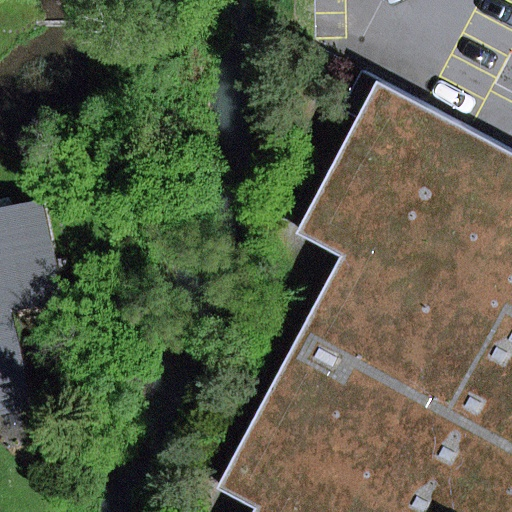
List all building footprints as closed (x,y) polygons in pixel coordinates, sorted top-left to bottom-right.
[(511,511),(511,255),(491,244),(511,203),(511,149),(367,72),(347,111),(366,121),(306,234),(349,258),(226,490),(264,510),(262,511),(511,511)] [(511,203),(491,244),(511,255),(511,203)] [(0,404),(31,398),(12,310),(6,281),(58,270),(44,207),(0,216),(0,404)] [(12,310),(63,299),(58,270),(6,281),(12,310)] [(31,398),(0,404),(0,416),(34,409),(31,398)]
